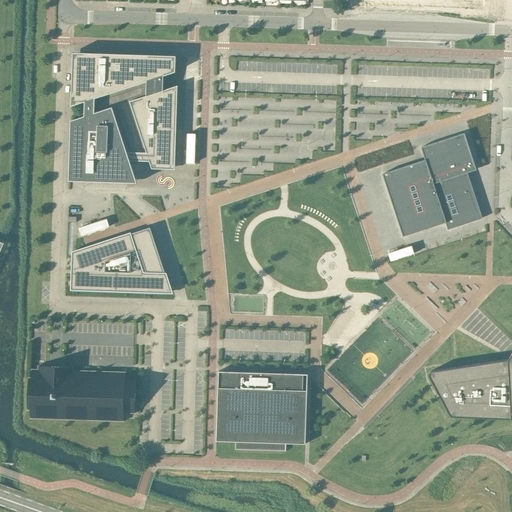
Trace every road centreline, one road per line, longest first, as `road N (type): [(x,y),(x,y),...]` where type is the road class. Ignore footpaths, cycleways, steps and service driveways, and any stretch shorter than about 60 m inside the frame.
road 1 (residential): [(64,16),(54,307),(191,312)]
road 2 (residential): [(316,21),(509,29)]
road 3 (residential): [(509,29),(505,165)]
road 4 (residential): [(64,16),(195,19)]
road 5 (residential): [(195,19),(316,21)]
